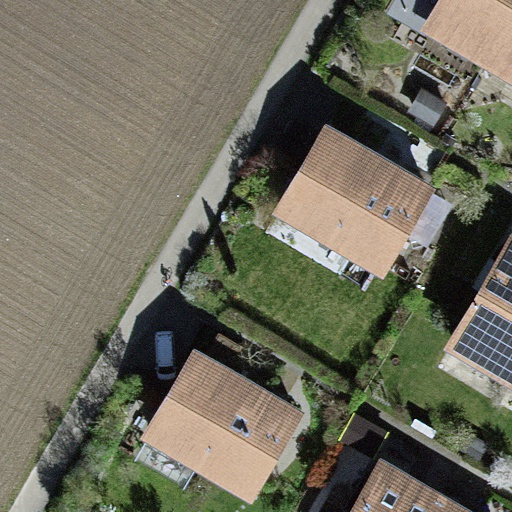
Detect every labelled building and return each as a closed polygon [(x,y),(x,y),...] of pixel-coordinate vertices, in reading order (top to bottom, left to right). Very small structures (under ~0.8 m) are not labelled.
[(511,0),(448,0),(439,16),(490,45),(511,57),(511,0)] [(428,188),(326,129),(284,200),(387,260),(428,188)] [(511,243),(508,241),(457,336),(511,364),(511,243)] [(300,409),(185,350),(147,424),(262,482),(300,409)] [(464,511),(440,497),(424,487),(384,461),(351,511),(464,511)]
